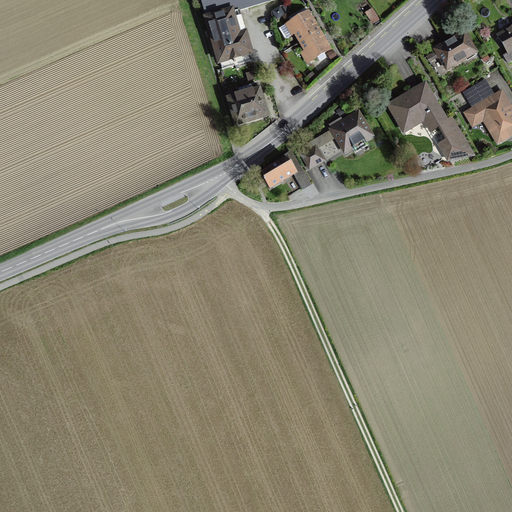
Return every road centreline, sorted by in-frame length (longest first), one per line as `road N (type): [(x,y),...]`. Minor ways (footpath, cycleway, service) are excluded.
road 1 (track): [(398,511),(262,209)]
road 2 (residential): [(216,177),(262,209),(511,155)]
road 3 (primary): [(430,0),(289,126),(216,177)]
road 4 (primary): [(216,177),(0,274)]
road 5 (track): [(242,162),(191,0)]
